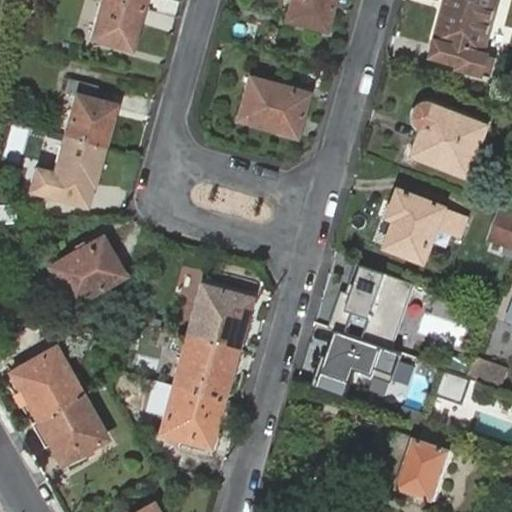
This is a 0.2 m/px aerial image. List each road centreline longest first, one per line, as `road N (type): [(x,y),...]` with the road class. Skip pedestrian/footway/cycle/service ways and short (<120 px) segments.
road 1 (residential): [(238,511),(309,251)]
road 2 (residential): [(169,147),(160,186),(170,205),(309,251)]
road 3 (residential): [(324,194),(378,0)]
road 4 (residential): [(324,194),(169,147)]
road 5 (residential): [(206,0),(169,147)]
